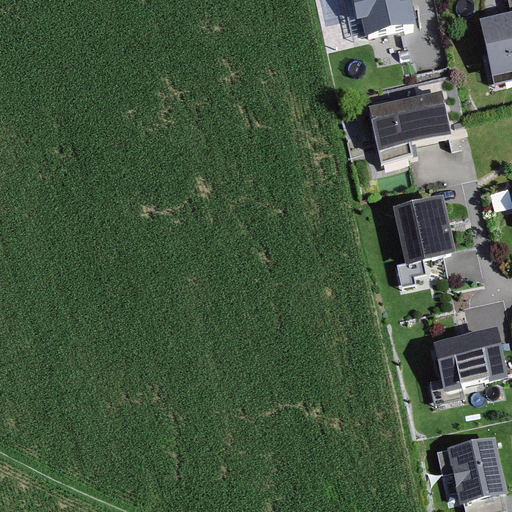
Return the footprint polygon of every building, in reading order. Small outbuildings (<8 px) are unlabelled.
[(354,0),(361,31),(412,20),(407,0),(354,0)] [(511,17),(480,24),(492,82),(511,77),(511,17)] [(448,135),(439,91),(363,106),(372,150),(448,135)] [(456,260),(444,202),(395,212),(407,271),(456,260)] [(509,385),(498,335),(434,349),(445,398),(509,385)] [(492,445),(441,456),(453,511),(456,511),(504,502),(492,445)]
